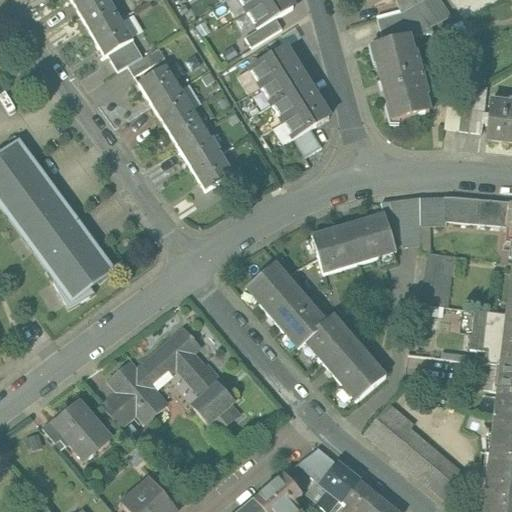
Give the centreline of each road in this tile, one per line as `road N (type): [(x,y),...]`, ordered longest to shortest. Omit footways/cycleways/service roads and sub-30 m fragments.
road 1 (residential): [(194,269),(9,0)]
road 2 (residential): [(0,412),(194,269)]
road 3 (residential): [(371,178),(288,208),(194,269)]
road 4 (residential): [(194,269),(318,420)]
road 5 (residential): [(320,0),(371,178)]
road 6 (residential): [(318,420),(210,511)]
road 7 (residential): [(318,420),(426,511)]
road 8 (residential): [(511,176),(371,178)]
